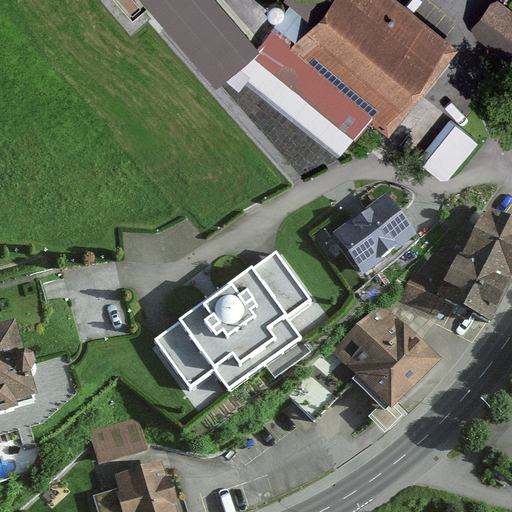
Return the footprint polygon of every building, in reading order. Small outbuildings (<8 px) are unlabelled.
[(214,0),(153,0),(219,76),(254,46),(214,0)] [(454,56),(388,0),(297,0),(306,7),(270,49),(362,127),(370,118),(388,134),(454,56)] [(511,13),(501,6),(480,37),(511,59),(511,13)] [(446,176),(479,136),(453,115),(420,155),(446,176)] [(417,240),(386,197),(332,236),(363,279),(417,240)] [(511,273),(511,229),(485,216),(446,293),(415,277),(405,297),(436,312),(442,299),(487,322),(511,273)] [(276,258),(157,343),(191,390),(215,372),(229,391),(300,341),(285,320),(309,304),(276,258)] [(435,366),(382,310),(338,352),(391,408),(435,366)] [(0,414),(16,411),(14,405),(31,401),(12,330),(0,333),(0,414)] [(138,422),(95,436),(105,466),(148,453),(138,422)] [(172,511),(161,468),(119,479),(122,491),(97,498),(100,511),(172,511)]
